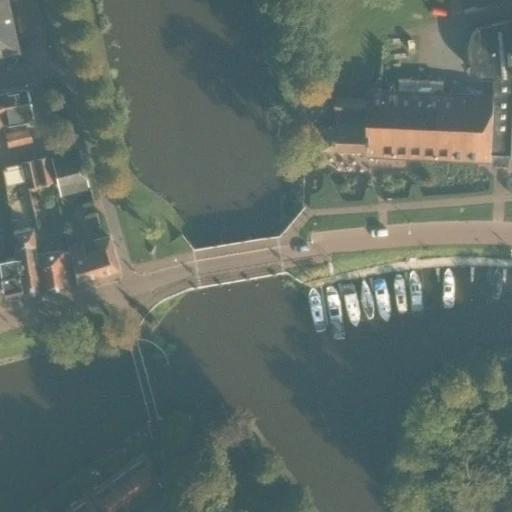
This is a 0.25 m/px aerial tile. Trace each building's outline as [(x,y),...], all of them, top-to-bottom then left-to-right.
[(0,0),(0,55),(16,52),(16,53),(18,52),(6,0),(0,0)] [(511,20),(476,29),(471,37),(468,46),(467,56),(470,65),(474,74),(481,81),(493,81),(492,97),(490,156),(511,157),(511,20)] [(366,156),(490,161),(490,156),(492,97),(443,95),(443,81),(399,79),(398,92),(369,91),(369,99),(334,98),(332,127),(324,127),(323,148),(366,150),(366,156)] [(26,90),(0,94),(0,113),(2,125),(24,120),(32,119),(31,113),(26,90)] [(4,134),(6,147),(30,142),(27,129),(4,134)] [(50,158),(57,186),(86,179),(79,151),(50,158)] [(46,157),(35,160),(40,184),(52,182),(46,157)] [(40,184),(35,160),(21,163),(23,170),(26,187),(40,184)] [(11,232),(15,257),(21,296),(40,291),(35,254),(31,227),(11,232)] [(0,279),(3,299),(21,296),(15,257),(4,259),(0,235),(0,279)] [(66,243),(75,284),(118,270),(108,236),(101,239),(93,241),(96,253),(81,258),(76,240),(66,243)] [(35,254),(40,291),(67,285),(65,278),(72,276),(68,251),(61,252),(61,250),(35,254)] [(143,453),(124,467),(145,496),(159,485),(154,479),(159,476),(143,453)] [(127,508),(145,496),(124,467),(106,480),(127,508)] [(121,511),(127,508),(106,480),(88,493),(102,511),(121,511)] [(97,511),(85,495),(66,509),(67,511),(97,511)]
